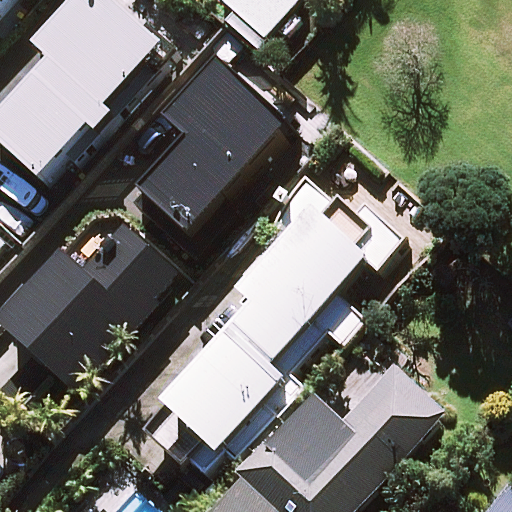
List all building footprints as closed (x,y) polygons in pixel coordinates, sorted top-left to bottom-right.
[(0,0),(0,2),(1,0),(17,0),(35,16),(49,0),(0,0)] [(228,0),(225,3),(240,15),(231,25),(262,53),(271,43),(307,0),(228,0)] [(119,4),(95,2),(48,56),(63,70),(0,141),(0,142),(14,155),(0,170),(0,187),(30,214),(103,131),(106,134),(176,54),(119,4)] [(318,113),(234,33),(214,54),(232,72),(179,128),(201,149),(153,199),(200,243),(239,202),(260,222),(342,135),(318,113)] [(435,222),(398,189),(363,228),(319,190),(283,231),(300,246),(250,303),(263,315),(153,438),(207,485),(235,453),(246,462),(296,405),(285,395),(335,339),(349,351),(370,328),(343,304),(375,268),(386,278),(435,222)] [(188,276),(136,232),(95,281),(70,260),(10,332),(86,396),(188,276)] [(0,274),(18,255),(0,239),(0,274)] [(364,511),(451,421),(402,374),(349,429),(324,405),(222,511),(364,511)] [(511,511),(511,500),(500,511),(511,511)]
